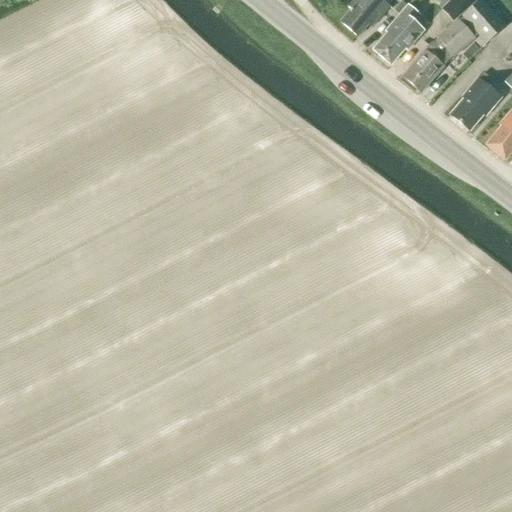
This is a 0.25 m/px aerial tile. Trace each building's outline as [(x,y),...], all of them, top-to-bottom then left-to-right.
[(354,0),(347,8),(350,11),(340,23),(357,38),(368,25),(371,28),(389,8),(381,0),(380,0),(354,0)] [(474,4),(471,0),(447,0),(450,3),(440,13),(450,25),(474,4)] [(473,41),(477,38),(485,46),(504,29),(480,2),(461,19),(452,27),(425,53),(403,79),(420,94),(444,70),(439,65),(447,57),(449,59),(466,42),(470,38),(473,41)] [(385,33),(386,35),(372,52),(390,67),(404,50),(407,52),(424,33),(414,24),(420,17),(408,6),(385,33)] [(449,117),(469,133),(483,116),(484,118),(500,99),(489,90),(494,85),(482,75),(477,80),(461,99),(463,100),(449,117)] [(511,76),(503,85),(511,94),(511,76)] [(485,147),(504,162),(511,153),(511,112),(499,127),(501,128),(485,147)]
